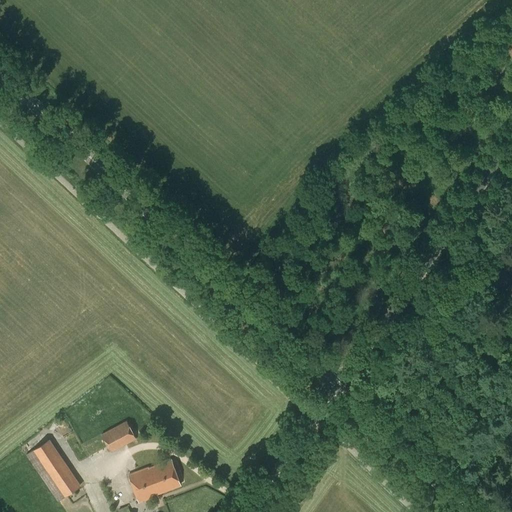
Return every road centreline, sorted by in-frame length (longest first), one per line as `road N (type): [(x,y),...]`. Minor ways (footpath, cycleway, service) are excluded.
road 1 (secondary): [(0,74),(339,386)]
road 2 (tertiary): [(339,386),(511,139)]
road 3 (secondary): [(339,386),(474,511)]
road 4 (track): [(252,511),(339,386)]
